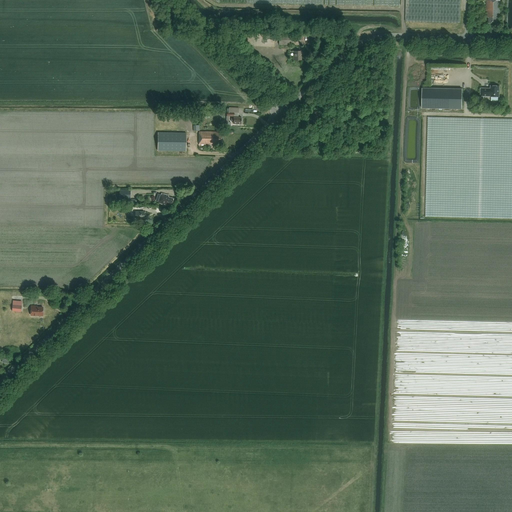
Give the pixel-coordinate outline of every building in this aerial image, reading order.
[(460,0),(405,0),(405,21),(460,23),(460,0)] [(497,22),(499,22),(500,1),(486,0),(486,13),(488,13),(488,18),(489,18),(489,24),(497,24),(497,22)] [(279,44),(301,44),(301,35),(279,35),(279,44)] [(301,50),(293,51),(293,60),(301,60),(301,50)] [(499,97),(499,86),(491,86),(491,89),(481,89),(481,96),(491,96),(490,97),(499,97)] [(462,109),(462,89),(422,88),(421,108),(462,109)] [(511,116),(471,116),(471,167),(511,166),(511,116)] [(199,131),(199,146),(208,146),(208,150),(212,150),(212,147),(212,145),(217,145),(217,143),(223,143),(223,132),(199,131)] [(158,151),(186,151),(186,133),(158,133),(158,151)] [(131,190),(120,190),(120,198),(131,198),(131,190)] [(163,204),(171,206),(173,199),(168,197),(168,196),(161,194),(161,195),(159,195),(157,199),(159,199),(158,203),(163,205),(163,204)] [(35,307),(35,306),(31,306),(31,315),(43,316),(43,308),(35,307)]
